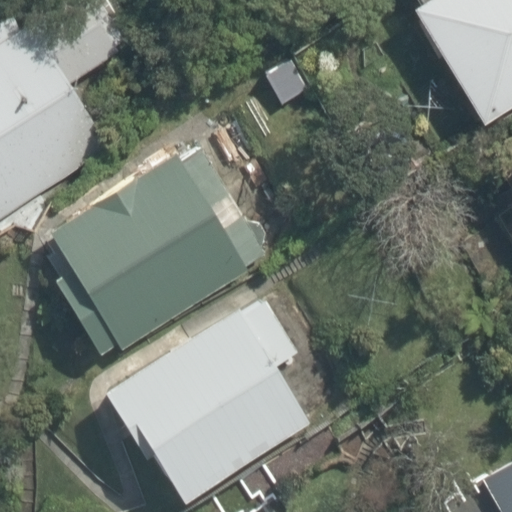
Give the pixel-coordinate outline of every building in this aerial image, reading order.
[(15,0),(0,0),(0,191),(91,143),(15,0)] [(511,0),(402,0),(464,109),(511,81),(511,0)] [(511,114),(470,137),(511,213),(511,114)] [(185,134),(19,239),(90,351),(256,246),(185,134)] [(258,358),(286,342),(255,286),(80,384),(159,494),(299,414),(258,358)]
